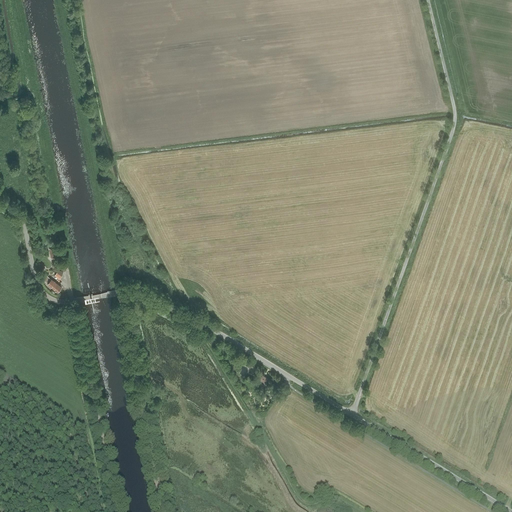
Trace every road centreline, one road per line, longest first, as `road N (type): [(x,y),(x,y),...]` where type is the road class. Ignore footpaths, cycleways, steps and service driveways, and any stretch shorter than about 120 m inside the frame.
road 1 (unclassified): [(352,415),(453,131),(428,0)]
road 2 (track): [(60,0),(121,291)]
road 3 (track): [(121,291),(163,511)]
road 4 (track): [(74,300),(117,511)]
road 5 (tertiary): [(190,319),(352,415)]
road 6 (tertiary): [(352,415),(509,511)]
road 7 (tertiary): [(77,300),(41,292),(23,224),(0,203)]
